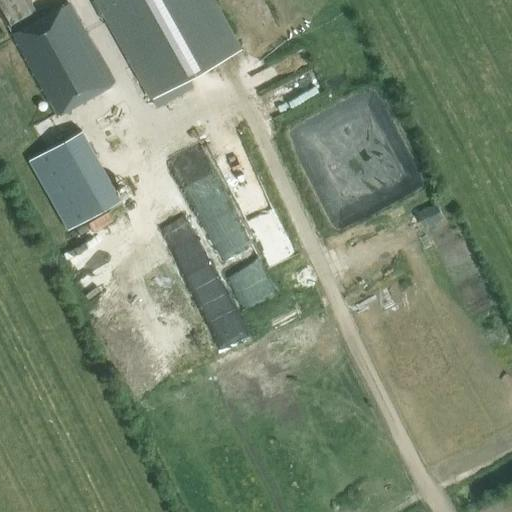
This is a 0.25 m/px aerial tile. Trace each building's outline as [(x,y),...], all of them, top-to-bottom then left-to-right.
[(57,115),(113,84),(67,2),(39,18),(34,9),(34,8),(29,0),(0,0),(0,12),(6,24),(7,24),(12,33),(11,33),(57,115)] [(96,0),(151,99),(156,108),(193,88),(188,79),(240,49),(212,0),(96,0)] [(261,92),(276,118),(329,87),(315,61),(261,92)] [(126,210),(116,191),(110,195),(101,178),(76,133),(48,149),(45,150),(90,230),(126,210)] [(157,216),(194,291),(223,277),(186,201),(157,216)] [(124,279),(151,263),(140,244),(113,260),(124,279)] [(210,322),(219,347),(254,335),(245,310),(210,322)] [(406,365),(425,354),(411,329),(392,340),(406,365)]
